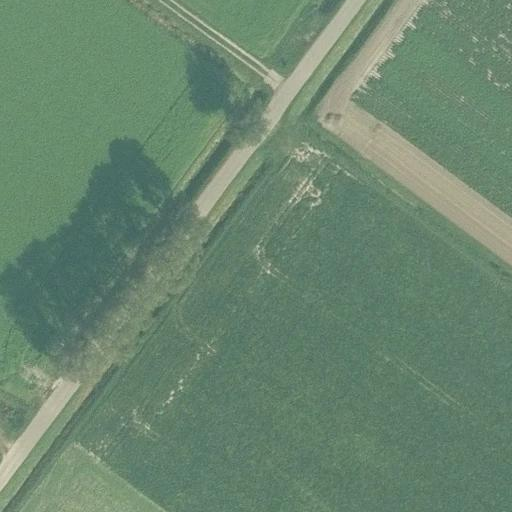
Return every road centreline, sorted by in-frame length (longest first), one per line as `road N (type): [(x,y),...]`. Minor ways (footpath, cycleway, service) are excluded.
road 1 (unclassified): [(0,481),(357,0)]
road 2 (track): [(165,0),(288,92)]
